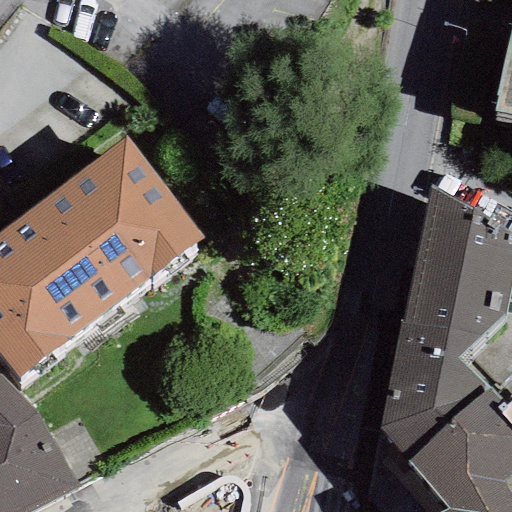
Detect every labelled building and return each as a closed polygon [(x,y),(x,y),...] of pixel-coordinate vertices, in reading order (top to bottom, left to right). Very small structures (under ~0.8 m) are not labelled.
[(511,24),(494,111),(511,114),(511,24)] [(126,135),(0,230),(0,356),(18,379),(202,239),(126,135)] [(477,212),(430,188),(403,324),(480,337),(505,317),(511,280),(511,248),(473,227),(477,212)] [(456,358),(480,337),(403,324),(399,323),(378,427),(406,463),(490,390),(456,358)] [(0,511),(32,511),(78,488),(34,410),(0,367),(0,511)] [(511,400),(505,406),(490,390),(406,463),(448,508),(440,511),(511,511),(511,497),(508,492),(511,488),(511,393),(509,396),(511,399),(511,400)]
